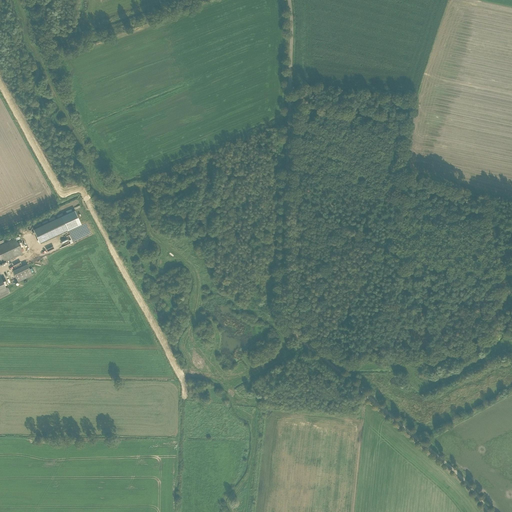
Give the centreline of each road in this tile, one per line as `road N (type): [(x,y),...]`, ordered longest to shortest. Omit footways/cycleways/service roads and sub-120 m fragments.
road 1 (unclassified): [(493,511),(473,483),(303,342),(287,320),(281,281),(289,0)]
road 2 (track): [(16,0),(29,47),(97,188),(144,189),(153,235),(197,276),(189,333),(224,385)]
road 3 (track): [(399,251),(409,218),(404,171),(384,167),(359,182),(287,171)]
